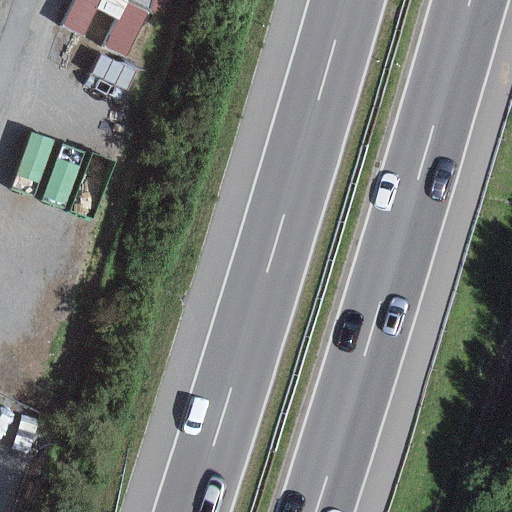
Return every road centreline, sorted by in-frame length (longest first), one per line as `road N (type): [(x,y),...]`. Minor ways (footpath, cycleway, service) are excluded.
road 1 (motorway): [(345,0),(189,511)]
road 2 (motorway): [(314,511),(467,0)]
